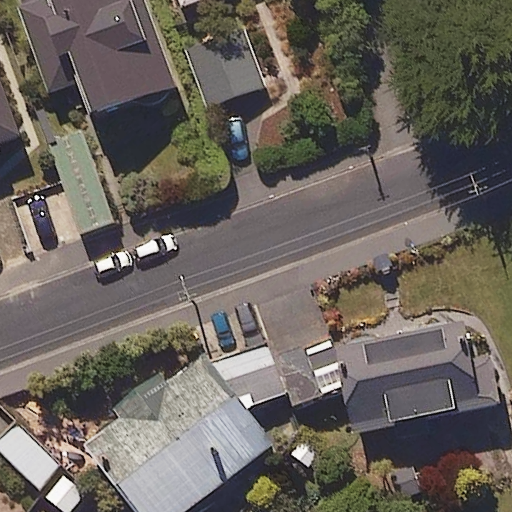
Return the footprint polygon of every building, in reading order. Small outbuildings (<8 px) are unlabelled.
[(176,88),(147,0),(21,0),(53,93),(84,83),(94,115),(176,88)] [(184,0),(188,8),(207,0),(184,0)] [(267,86),(244,25),(190,46),(213,107),(267,86)] [(0,154),(26,145),(0,73),(0,154)] [(481,300),(336,342),(363,436),(508,394),(481,300)] [(208,355),(90,445),(141,511),(191,511),(277,446),(249,409),(288,394),(270,346),(216,366),(208,355)] [(64,468),(22,426),(0,448),(43,490),(64,468)] [(81,511),(96,497),(70,473),(46,499),(59,511),(81,511)]
